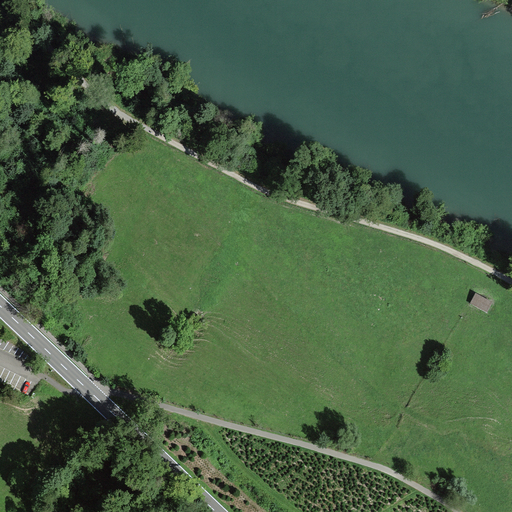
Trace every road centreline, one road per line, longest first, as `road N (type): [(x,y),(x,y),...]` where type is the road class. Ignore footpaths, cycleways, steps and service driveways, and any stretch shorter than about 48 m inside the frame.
road 1 (track): [(511,285),(459,252),(271,196),(161,136),(7,0)]
road 2 (track): [(455,511),(411,479),(101,386)]
road 3 (secondary): [(0,306),(218,511)]
